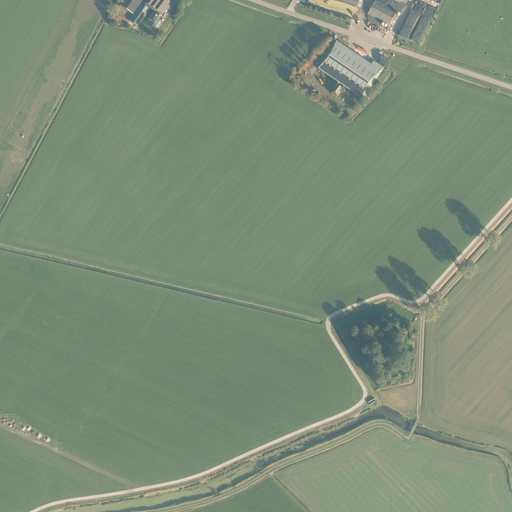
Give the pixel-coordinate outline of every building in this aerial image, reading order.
[(133,15),(143,0),(125,0),(121,6),(133,15)] [(149,20),(153,23),(153,26),(156,28),(158,27),(161,23),(161,20),(158,19),(160,16),(163,18),(174,1),(173,0),(144,0),(142,3),(155,12),(149,20)] [(396,14),(375,3),(368,15),(368,21),(380,27),(382,22),(389,26),(396,14)] [(138,28),(150,10),(142,4),(129,22),(138,28)] [(398,34),(420,45),(436,12),(425,6),(419,19),(408,14),(398,34)] [(318,70),(363,100),(384,69),(374,62),(372,66),(337,42),(318,70)] [(341,93),(344,87),(338,83),(331,94),(340,99),(343,94),(341,93)]
